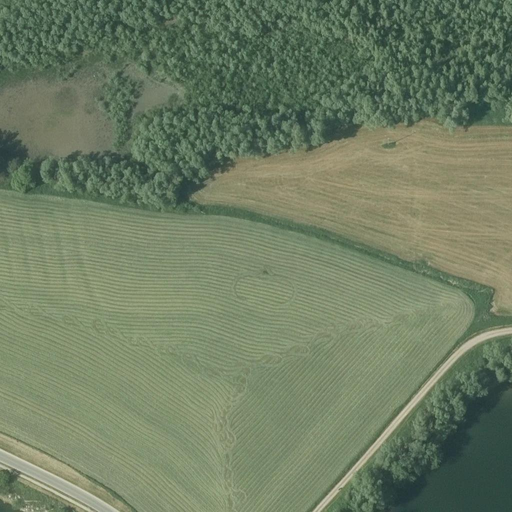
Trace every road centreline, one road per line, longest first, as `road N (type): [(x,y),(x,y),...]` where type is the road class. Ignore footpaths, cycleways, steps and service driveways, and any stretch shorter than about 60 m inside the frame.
road 1 (track): [(318,511),(458,352),(511,331)]
road 2 (unclassified): [(0,456),(106,511)]
